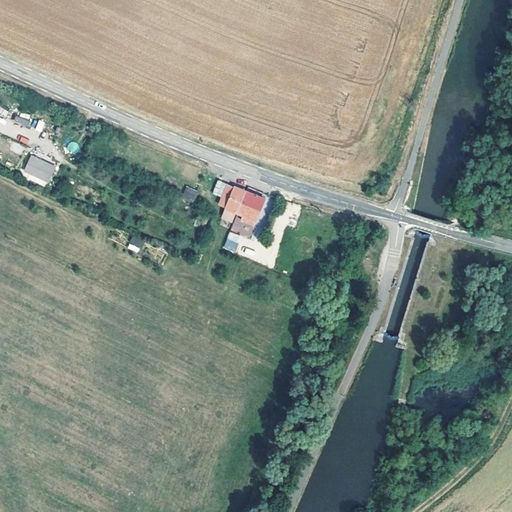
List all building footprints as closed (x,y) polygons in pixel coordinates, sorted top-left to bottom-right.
[(27,126),(29,121),(16,116),(14,121),(27,126)] [(49,181),(55,166),(32,155),(25,170),(49,181)] [(222,197),(228,184),(219,180),(213,193),(222,197)] [(227,207),(235,187),(228,184),(222,197),(219,204),(227,207)] [(238,211),(246,192),(240,189),(235,187),(227,207),(235,210),(238,211)] [(256,219),(265,199),(256,195),(246,191),(246,192),(238,211),(237,212),(244,215),(241,219),(252,224),(254,220),(249,218),(250,217),(256,219)] [(194,201),(196,196),(185,192),(183,197),(194,201)] [(231,221),(235,210),(227,207),(222,217),(231,221)] [(223,248),(234,253),(241,236),(230,231),(223,248)] [(127,248),(139,253),(144,241),(132,236),(127,248)]
